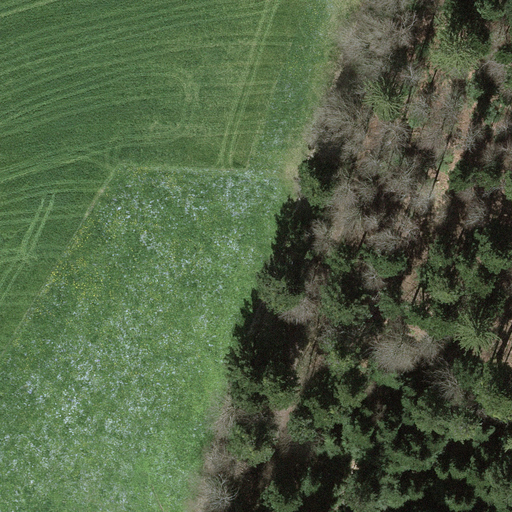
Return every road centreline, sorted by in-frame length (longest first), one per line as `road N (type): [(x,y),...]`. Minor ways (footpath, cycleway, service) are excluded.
road 1 (track): [(436,0),(334,226),(252,511)]
road 2 (track): [(376,0),(223,406),(201,511)]
road 3 (track): [(296,357),(350,337),(392,339),(443,358),(511,431)]
